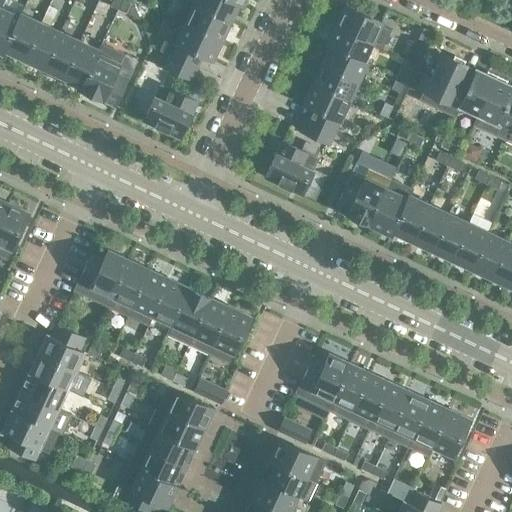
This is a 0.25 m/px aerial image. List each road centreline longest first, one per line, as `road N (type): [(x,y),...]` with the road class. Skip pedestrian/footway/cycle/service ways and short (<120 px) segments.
road 1 (residential): [(288,0),(192,213)]
road 2 (tertiary): [(315,270),(511,362)]
road 3 (residential): [(25,317),(91,165)]
road 4 (residential): [(251,412),(315,270)]
road 5 (tertiary): [(192,213),(315,270)]
